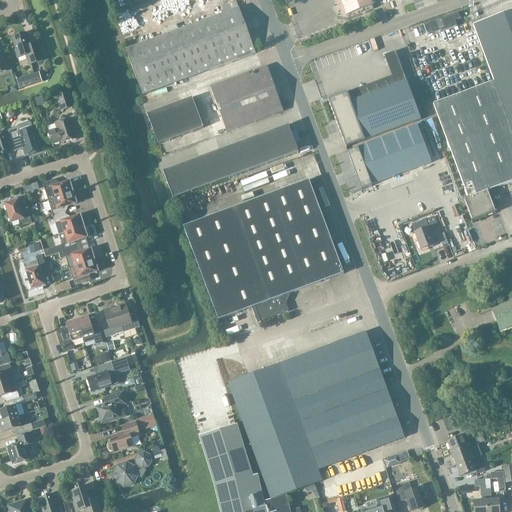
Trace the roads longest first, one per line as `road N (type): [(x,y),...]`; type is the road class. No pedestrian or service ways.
road 1 (residential): [(0,485),(83,455),(46,311),(118,276),(81,162),(0,183)]
road 2 (unclassified): [(373,297),(286,65)]
road 3 (unclassified): [(453,511),(373,297)]
road 4 (unclassified): [(286,65),(460,0)]
road 5 (unclassified): [(239,344),(373,297)]
